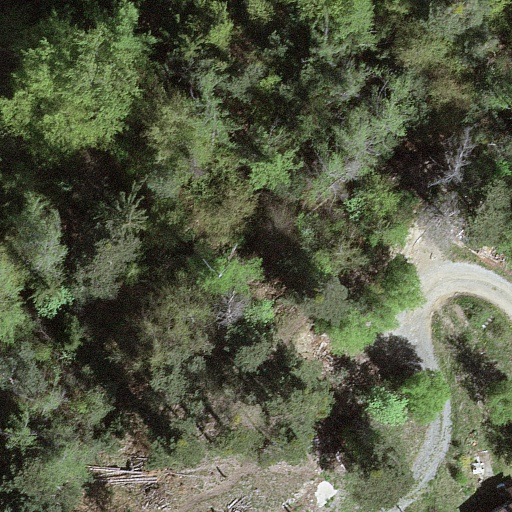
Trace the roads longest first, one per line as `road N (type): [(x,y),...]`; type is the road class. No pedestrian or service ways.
road 1 (track): [(511,30),(340,78),(0,223)]
road 2 (residential): [(389,511),(434,458),(439,429),(411,304),(423,286),(455,275),(511,302)]
